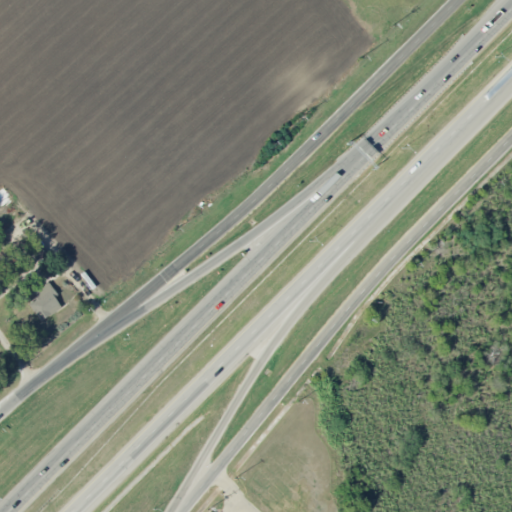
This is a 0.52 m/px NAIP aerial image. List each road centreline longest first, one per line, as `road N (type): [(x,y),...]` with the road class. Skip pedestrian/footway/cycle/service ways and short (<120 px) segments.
road 1 (secondary): [(456,0),(253,201),(47,374)]
road 2 (motorway): [(428,91),(44,475)]
road 3 (motorway): [(89,497),(448,138)]
road 4 (secondary): [(181,511),(392,262),(511,142)]
road 5 (motorway): [(428,91),(242,243),(47,374)]
road 6 (motorway): [(171,511),(273,342),(448,138)]
